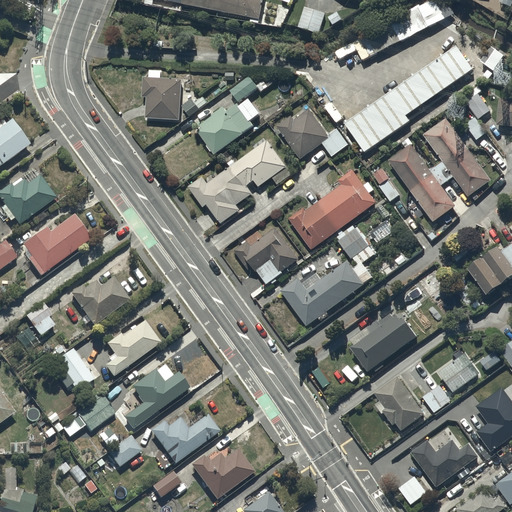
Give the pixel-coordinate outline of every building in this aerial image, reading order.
[(165,0),(170,1),(169,7),(178,9),(179,3),(259,18),(262,0),(165,0)] [(366,47),(371,56),(444,18),(435,0),(417,9),(415,4),(375,25),(378,32),(354,44),(358,51),(366,47)] [(320,32),(326,13),(306,6),(300,26),(320,32)] [(458,45),(346,122),(366,151),(411,120),(407,114),(474,68),(458,45)] [(494,69),(505,54),(492,45),(489,49),(485,46),(478,56),(483,59),(482,61),(494,69)] [(251,75),(231,90),(239,102),(258,87),(261,92),(274,82),(270,76),(258,85),(251,75)] [(147,96),(146,117),(180,119),(182,78),(144,76),(143,96),(147,96)] [(479,85),(462,98),(466,102),(467,102),(479,118),(491,110),(478,93),(482,90),(479,85)] [(511,98),(500,97),(497,124),(511,125),(511,98)] [(203,127),(198,130),(215,153),(244,133),(244,131),(254,124),(251,120),(260,113),(250,98),(240,105),(238,103),(227,111),(224,106),(201,124),(203,127)] [(302,109),(277,125),(301,159),(323,143),(332,156),(349,144),(338,128),(328,134),(310,108),(304,112),(302,109)] [(406,148),(389,159),(434,221),(457,205),(442,184),(454,176),(469,196),(492,179),(447,117),(424,134),(443,161),(435,167),(431,162),(428,165),(409,137),(402,142),(406,148)] [(476,117),(466,124),(477,139),(487,133),(476,117)] [(11,118),(0,125),(0,165),(30,143),(11,118)] [(228,163),(230,166),(208,183),(203,176),(189,185),(204,207),(208,204),(221,222),(240,209),(237,204),(253,193),(251,191),(272,176),(277,183),(292,173),(267,139),(235,162),(233,159),(228,163)] [(384,168),(375,174),(382,184),(380,185),(390,201),(392,200),(392,201),(399,196),(399,195),(400,194),(390,179),(390,178),(384,168)] [(12,184),(11,183),(0,190),(0,198),(5,204),(1,207),(11,220),(14,218),(19,224),(56,198),(40,175),(38,176),(33,169),(12,184)] [(290,218),(312,249),(377,201),(370,192),(375,189),(369,182),(365,185),(353,169),(339,180),(342,184),(307,210),(304,207),(290,218)] [(47,227),(23,244),(31,255),(28,257),(41,275),(92,239),(74,213),(50,231),(47,227)] [(353,225),(344,232),(342,230),(338,232),(340,235),(338,236),(340,239),(339,240),(352,258),(354,257),(359,265),(376,253),(369,244),(371,243),(359,226),(355,228),(353,225)] [(299,258),(276,227),(252,245),(248,240),(234,250),(248,268),(251,265),(256,272),(258,271),(268,284),(283,272),(282,271),(299,258)] [(459,232),(446,242),(455,253),(453,255),(459,261),(473,249),(459,232)] [(5,240),(0,242),(0,269),(17,257),(5,240)] [(470,267),(490,294),(511,277),(511,244),(504,250),(500,245),(470,267)] [(299,277),(282,289),(308,326),(319,317),(321,320),(329,314),(327,312),(366,284),(348,260),(322,278),(318,272),(303,283),(299,277)] [(430,269),(417,278),(430,295),(443,286),(430,269)] [(82,285),(71,293),(94,325),(130,299),(114,276),(101,286),(96,279),(84,287),(82,285)] [(456,289),(470,307),(471,306),(475,312),(484,306),(466,282),(456,289)] [(54,324),(49,317),(52,314),(44,303),(27,316),(40,334),(54,324)] [(351,346),(369,370),(418,335),(405,317),(402,319),(398,313),(393,316),(391,313),(379,321),(378,319),(367,327),(369,330),(353,342),(354,344),(351,346)] [(105,364),(114,376),(161,342),(145,320),(123,336),(121,333),(107,343),(114,353),(107,359),(109,362),(105,364)] [(511,341),(501,349),(511,365),(511,341)] [(456,360),(440,372),(454,391),(481,373),(462,347),(452,354),(456,360)] [(80,358),(73,348),(51,364),(67,387),(72,384),(77,390),(101,373),(87,353),(80,358)] [(495,351),(481,360),(487,369),(501,360),(495,351)] [(140,407),(146,415),(148,414),(150,416),(190,387),(178,371),(173,374),(166,364),(157,370),(155,368),(132,385),(133,387),(128,391),(134,399),(139,395),(144,401),(141,403),(143,405),(140,407)] [(399,375),(376,393),(383,403),(379,406),(383,412),(384,411),(394,425),(397,423),(402,429),(426,412),(399,375)] [(441,384),(424,396),(435,412),(452,401),(441,384)] [(0,422),(15,411),(0,391),(0,422)] [(116,412),(103,395),(78,413),(83,420),(77,425),(80,428),(86,424),(91,431),(116,412)] [(165,420),(151,430),(175,463),(220,431),(208,413),(201,418),(199,417),(187,425),(181,417),(169,425),(165,420)] [(108,451),(119,467),(143,450),(131,434),(108,451)] [(429,440),(412,452),(438,486),(480,455),(470,442),(461,449),(454,440),(438,451),(429,440)] [(204,455),(192,464),(217,498),(254,471),(237,448),(225,458),(221,453),(211,460),(207,456),(206,457),(204,455)] [(17,459),(1,459),(1,468),(6,468),(6,490),(16,490),(16,468),(17,468),(17,459)] [(173,471),(153,486),(161,496),(181,482),(173,471)] [(511,471),(496,483),(511,504),(511,502),(511,471)] [(456,505),(460,511),(499,511),(507,506),(500,496),(495,500),(487,488),(469,500),(467,497),(456,505)] [(1,497),(0,501),(0,511),(32,511),(37,496),(22,491),(18,502),(1,497)] [(243,509),(242,510),(243,511),(284,511),(280,507),(283,505),(279,500),(276,501),(268,491),(251,504),(249,502),(242,507),(243,509)]
